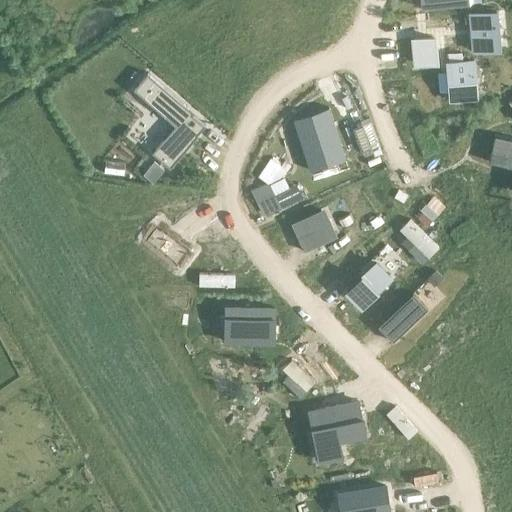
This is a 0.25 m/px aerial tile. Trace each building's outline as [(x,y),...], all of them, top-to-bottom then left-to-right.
[(496,10),(469,13),(472,51),(499,49),(496,10)] [(434,39),(414,41),(416,64),(436,63),(434,39)] [(474,59),(447,62),(450,100),(477,98),(474,59)] [(148,72),(133,89),(175,125),(152,152),(170,168),(198,135),(197,134),(205,125),(186,109),(188,107),(148,72)] [(295,119),(293,119),(310,170),(311,169),(307,157),(340,147),(344,158),(345,158),(329,107),(327,108),(328,110),(295,120),(295,119)] [(511,139),(494,135),(488,162),(511,167),(511,183),(510,192),(511,192),(511,139)] [(164,169),(154,161),(143,174),(152,182),(164,169)] [(318,208),(289,221),(302,250),(331,236),(318,208)] [(157,224),(145,240),(177,265),(189,249),(157,224)] [(375,261),(347,289),(362,304),(390,275),(375,261)] [(413,292),(378,325),(393,341),(428,308),(413,292)] [(225,306),(224,341),(274,342),(274,307),(225,306)] [(358,400),(308,410),(319,460),(342,455),(339,439),(365,434),(358,400)] [(390,511),(386,485),(338,493),(341,511),(390,511)]
